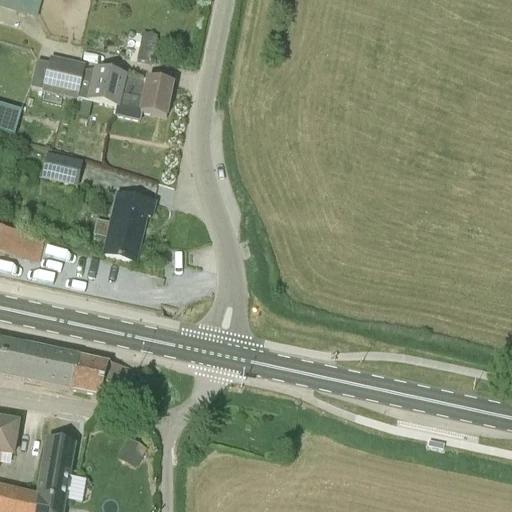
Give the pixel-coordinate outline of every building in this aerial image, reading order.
[(0,0),(0,6),(37,18),(42,0),(0,0)] [(157,38),(142,35),(136,62),(151,66),(157,38)] [(48,66),(42,93),(76,101),(83,74),(48,66)] [(96,71),(94,77),(89,104),(116,110),(115,119),(139,124),(141,115),(166,120),(172,87),(146,82),(146,83),(123,78),(96,71)] [(22,110),(0,103),(0,129),(15,134),(22,110)] [(46,159),(42,180),(76,188),(81,167),(46,159)] [(108,240),(104,257),(134,264),(145,218),(150,219),(153,205),(118,197),(111,227),(97,224),(94,237),(108,240)] [(43,241),(0,231),(0,256),(38,265),(43,241)] [(69,396),(78,360),(77,360),(76,360),(0,344),(0,381),(68,395),(68,396),(69,396)] [(99,403),(100,398),(126,405),(134,373),(78,360),(69,396),(99,403)] [(0,457),(11,459),(16,428),(0,425),(0,457)] [(116,461),(135,472),(147,452),(128,441),(116,461)] [(38,498),(35,511),(61,511),(73,446),(47,442),(38,498)] [(0,489),(0,511),(35,511),(38,498),(0,489)]
